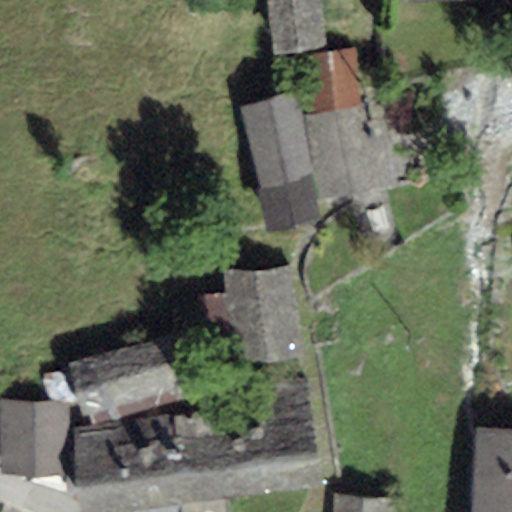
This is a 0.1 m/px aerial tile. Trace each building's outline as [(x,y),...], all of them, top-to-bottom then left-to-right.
[(316,0),(265,0),(269,44),(319,41),(316,0)] [(318,109),(360,100),(351,47),(310,51),(318,109)] [(295,88),(240,101),(268,219),(323,207),(319,193),(302,112),(295,88)] [(318,109),(302,112),(319,193),(377,181),(360,100),(318,109)] [(288,262),(225,264),(227,346),(290,345),(288,262)] [(174,334),(70,358),(82,408),(186,383),(174,334)] [(64,399),(0,398),(0,464),(64,465),(64,399)] [(222,408),(173,414),(177,447),(226,442),(222,408)] [(511,511),(511,422),(472,422),(470,511),(511,511)] [(110,423),(74,428),(78,463),(114,459),(110,423)] [(389,511),(390,495),(333,493),(332,511),(389,511)]
